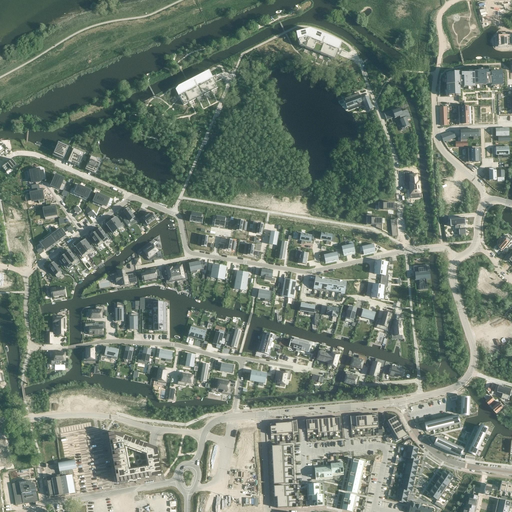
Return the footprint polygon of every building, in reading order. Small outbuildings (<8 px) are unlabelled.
[(299,46),(335,60),(341,44),(309,32),(296,34),(299,46)] [(509,46),(509,38),(503,38),(503,42),(497,42),(497,46),(509,46)] [(453,73),(445,76),(446,91),(448,96),(460,96),(460,86),(463,86),(463,88),(475,88),(475,86),(486,86),(486,85),(490,85),(490,87),(502,87),(501,73),(490,73),(490,74),(488,74),(487,72),(473,72),(474,74),(459,74),(459,73),(453,73)] [(178,89),(176,91),(183,106),(217,88),(210,73),(180,88),(178,89)] [(345,102),(344,102),(346,108),(347,108),(358,104),(358,105),(359,105),(360,105),(360,104),(360,103),(362,102),(363,102),(367,111),(373,109),(368,97),(362,99),(361,100),(360,96),(359,96),(359,97),(358,94),(344,99),(345,102)] [(392,110),(384,113),(386,121),(394,118),(395,119),(399,117),(400,120),(399,120),(403,128),(409,126),(406,119),(410,117),(407,110),(401,112),(400,109),(392,112),(392,110)] [(508,129),(495,129),(496,136),(501,136),(501,137),(498,137),(498,141),(510,141),(509,137),(505,137),(505,136),(508,136),(508,129)] [(480,130),(466,131),(467,137),(473,137),(474,140),(478,139),(478,135),(480,135),(480,130)] [(59,143),(53,156),(58,158),(58,156),(63,158),(64,158),(68,147),(59,143)] [(508,148),(496,148),(496,155),(502,155),(502,159),(508,159),(508,155),(509,155),(508,148)] [(74,149),(68,163),(79,167),(84,153),(74,149)] [(91,156),(85,170),(96,175),(102,161),(91,156)] [(7,164),(2,168),(6,173),(11,169),(12,171),(17,166),(12,160),(7,164)] [(39,170),(25,172),(26,178),(31,177),(32,183),(41,182),(40,179),(41,179),(45,178),(43,171),(40,171),(39,172),(39,170)] [(504,171),(489,171),(489,181),(496,181),(496,178),(504,177),(504,171)] [(412,172),(403,173),(404,178),(410,178),(411,188),(409,188),(410,198),(421,196),(420,187),(419,187),(418,177),(413,178),(412,172)] [(56,175),(51,186),(59,190),(63,178),(56,175)] [(79,186),(75,194),(87,199),(91,191),(79,186)] [(34,189),(30,189),(30,194),(32,201),(44,199),(47,199),(45,191),(42,192),(35,193),(34,189)] [(97,194),(94,202),(105,207),(109,199),(97,194)] [(184,210),(183,217),(203,221),(204,213),(199,212),(200,207),(191,206),(191,211),(184,210)] [(55,207),(43,210),(45,217),(57,215),(55,207)] [(128,208),(123,212),(128,219),(126,220),(129,224),(136,219),(128,208)] [(225,212),(216,210),(215,215),(212,215),(210,225),(226,227),(227,217),(224,217),(225,212)] [(151,213),(143,219),(147,226),(159,217),(158,214),(155,216),(154,213),(152,214),(151,213)] [(243,216),(237,215),(235,230),(241,231),(242,228),(246,229),(247,222),(242,221),(243,216)] [(366,215),(366,225),(375,225),(375,228),(382,230),(382,219),(373,218),(373,215),(366,215)] [(116,217),(111,221),(118,230),(124,225),(122,223),(121,224),(116,217)] [(260,233),(262,219),(257,219),(257,223),(253,222),(251,230),(255,231),(255,233),(260,233)] [(465,219),(450,220),(450,227),(460,226),(460,229),(459,230),(459,236),(465,235),(465,229),(464,229),(464,226),(465,226),(465,219)] [(111,221),(106,225),(111,231),(109,232),(111,235),(118,230),(111,221)] [(101,228),(96,232),(104,243),(109,240),(107,238),(109,237),(107,234),(105,235),(101,228)] [(60,230),(51,236),(56,243),(65,236),(60,230)] [(271,231),(268,245),(269,245),(276,246),(279,233),(278,233),(271,232),(271,231)] [(96,232),(90,236),(95,242),(94,244),(96,246),(97,245),(99,247),(104,243),(96,232)] [(298,233),(297,240),(299,241),(301,241),(301,245),(304,245),(304,242),(311,243),(312,236),(298,233)] [(321,233),(320,240),(326,241),(326,245),(329,245),(329,243),(329,242),(331,242),(332,235),(321,233)] [(51,236),(42,243),(46,250),(56,243),(51,236)] [(208,249),(210,237),(204,236),(204,239),(201,238),(200,244),(204,244),(203,248),(208,249)] [(500,244),(498,246),(503,251),(511,240),(507,236),(503,239),(501,238),(498,242),(500,244)] [(252,255),(255,237),(249,237),(247,244),(242,243),(241,249),(246,250),(245,253),(252,255)] [(231,240),(226,239),(224,252),(228,253),(229,249),(233,250),(234,243),(230,243),(231,240)] [(85,240),(80,243),(88,255),(93,251),(92,249),(94,248),(92,245),(90,246),(85,240)] [(349,245),(341,247),(343,255),(354,252),(355,252),(354,252),(354,251),(353,245),(353,244),(352,242),(348,243),(349,245)] [(80,243),(75,247),(80,254),(78,255),(80,257),(82,256),(83,258),(88,255),(80,243)] [(151,243),(142,249),(148,257),(147,258),(149,261),(155,257),(153,255),(155,253),(157,251),(153,245),(151,243)] [(281,243),(279,259),(285,260),(287,244),(281,243)] [(362,247),(360,248),(361,252),(363,251),(364,254),(363,255),(375,252),(373,245),(374,245),(373,245),(362,247)] [(70,251),(65,255),(73,266),(78,262),(77,260),(78,259),(76,256),(75,257),(70,251)] [(300,252),(298,264),(306,265),(307,254),(300,252)] [(337,253),(324,255),(324,256),(324,257),(325,263),(327,263),(338,261),(338,260),(337,253)] [(65,255),(60,258),(65,265),(63,266),(65,269),(67,267),(68,269),(73,266),(65,255)] [(189,264),(190,272),(191,274),(196,273),(196,271),(202,269),(203,269),(203,270),(203,269),(201,261),(200,262),(189,264)] [(54,263),(49,266),(57,278),(62,274),(61,272),(62,271),(60,268),(59,269),(54,263)] [(213,265),(211,276),(218,278),(220,266),(213,265)] [(177,268),(174,268),(177,279),(176,280),(177,281),(183,280),(187,279),(186,273),(183,274),(182,266),(176,267),(177,268)] [(220,266),(218,278),(224,279),(226,267),(220,266)] [(428,266),(414,267),(415,274),(416,274),(416,280),(415,280),(418,280),(419,286),(427,285),(426,279),(429,279),(429,272),(427,272),(427,266),(428,266)] [(168,277),(165,278),(166,283),(170,283),(170,281),(176,280),(177,279),(174,268),(172,269),(172,268),(167,269),(168,277)] [(375,268),(374,274),(381,275),(380,281),(388,281),(388,276),(387,275),(388,270),(375,268)] [(118,274),(115,274),(116,281),(117,284),(120,283),(120,286),(121,286),(137,283),(135,273),(125,276),(124,270),(118,271),(118,274)] [(146,274),(142,274),(143,281),(156,278),(156,277),(160,277),(160,278),(164,277),(163,271),(159,272),(159,270),(155,271),(155,270),(145,272),(146,274)] [(262,270),(260,277),(272,278),(273,271),(262,270)] [(237,271),(234,288),(240,289),(243,272),(237,271)] [(243,272),(240,289),(246,290),(247,282),(249,273),(243,272)] [(316,278),(314,290),(320,291),(322,279),(316,278)] [(284,279),(282,296),(286,296),(288,296),(290,280),(284,279)] [(322,279),(320,291),(326,292),(326,291),(328,280),(322,279)] [(290,280),(288,296),(293,297),(296,281),(290,280)] [(373,285),(372,291),(385,293),(386,287),(387,287),(388,281),(380,281),(380,286),(373,285)] [(51,290),(48,290),(49,296),(52,296),(52,297),(66,294),(64,288),(60,289),(60,287),(51,289),(51,290)] [(259,290),(257,298),(258,298),(262,299),(265,299),(264,302),(270,302),(270,300),(271,292),(262,291),(259,290)] [(301,303),(299,311),(300,312),(300,311),(308,313),(308,315),(314,316),(315,307),(315,306),(312,305),(301,304),(301,303)] [(117,309),(115,309),(116,321),(115,321),(115,322),(124,322),(124,321),(123,309),(124,309),(123,309),(123,306),(117,306),(117,309)] [(345,319),(345,322),(351,323),(352,320),(353,321),(354,321),(353,321),(353,320),(356,310),(357,309),(349,306),(349,307),(346,318),(345,318),(345,319)] [(101,311),(90,311),(90,319),(101,318),(101,313),(104,313),(104,307),(101,307),(101,311)] [(327,307),(326,314),(332,315),(331,317),(337,318),(339,309),(327,307)] [(363,309),(361,317),(361,318),(361,317),(373,321),(375,313),(363,310),(363,309)] [(379,319),(376,328),(379,329),(380,325),(389,328),(391,322),(389,322),(391,314),(384,312),(381,320),(379,319)] [(131,317),(129,317),(129,318),(130,330),(129,330),(138,330),(138,317),(137,314),(131,314),(131,317)] [(65,317),(53,317),(53,322),(59,322),(59,326),(56,326),(56,336),(59,336),(60,336),(60,335),(62,335),(62,336),(63,336),(63,331),(65,331),(65,317)] [(392,330),(391,330),(392,338),(395,338),(395,336),(402,335),(401,322),(395,322),(395,326),(393,327),(394,330),(392,330)] [(95,324),(87,324),(87,327),(89,327),(89,335),(103,335),(103,328),(95,328),(95,324)] [(188,337),(196,339),(199,327),(192,325),(191,327),(191,328),(188,337)] [(199,327),(196,339),(203,342),(203,341),(206,332),(206,331),(206,329),(199,327)] [(212,344),(216,345),(216,348),(220,349),(220,347),(221,347),(221,346),(220,346),(224,335),(224,334),(224,332),(219,330),(218,333),(216,332),(213,344),(212,344)] [(235,331),(231,347),(236,348),(241,333),(235,331)] [(263,337),(261,343),(263,343),(264,343),(271,345),(272,343),(272,341),(273,341),(275,336),(274,335),(266,333),(266,336),(265,338),(263,337)] [(291,340),(289,347),(299,350),(301,342),(296,340),(295,341),(293,340),(291,340)] [(301,342),(299,350),(308,353),(311,345),(308,345),(306,344),(306,343),(301,342)] [(437,342),(421,343),(422,349),(427,349),(427,355),(422,356),(423,364),(429,363),(428,358),(433,358),(433,365),(439,365),(438,354),(435,355),(434,348),(438,348),(437,342)] [(262,350),(261,353),(268,355),(270,348),(271,345),(264,343),(263,343),(261,348),(262,348),(262,350)] [(106,347),(104,355),(105,355),(111,357),(111,359),(117,360),(119,350),(118,350),(107,347),(106,347)] [(123,359),(123,360),(131,361),(134,349),(126,347),(123,359)] [(86,353),(83,353),(83,359),(93,359),(93,361),(97,361),(97,354),(94,354),(94,348),(86,349),(86,353)] [(139,355),(138,363),(147,365),(147,362),(149,363),(149,362),(151,350),(152,350),(143,348),(143,349),(144,349),(142,355),(139,355)] [(160,350),(158,358),(159,358),(166,359),(165,362),(171,363),(173,352),(172,352),(160,350)] [(319,352),(317,360),(322,361),(325,362),(329,363),(332,353),(327,351),(326,354),(319,352)] [(329,363),(328,365),(335,368),(336,366),(338,357),(339,355),(339,354),(332,352),(332,353),(329,363)] [(54,359),(51,359),(51,365),(54,365),(54,361),(65,361),(65,353),(54,353),(54,359)] [(185,353),(184,359),(186,359),(185,366),(193,368),(193,367),(195,356),(196,356),(196,355),(185,353)] [(352,358),(350,366),(361,368),(362,363),(365,364),(367,358),(359,356),(358,360),(352,358)] [(373,362),(369,375),(375,377),(377,373),(378,373),(379,370),(382,371),(384,363),(381,362),(380,364),(373,362)] [(221,363),(220,372),(232,374),(233,374),(234,366),(234,365),(234,366),(222,364),(222,363),(221,363)] [(203,364),(200,380),(206,381),(209,365),(203,364)] [(388,367),(386,373),(389,374),(388,375),(397,377),(398,376),(399,376),(402,377),(404,371),(391,367),(390,368),(388,367)] [(159,369),(157,380),(164,381),(163,383),(167,384),(168,377),(165,376),(166,371),(159,369)] [(249,381),(257,383),(259,372),(251,371),(252,371),(250,381),(249,381)] [(279,373),(277,383),(280,384),(279,387),(284,387),(285,384),(286,379),(290,380),(291,372),(285,371),(285,373),(279,373)] [(259,372),(257,383),(258,383),(263,384),(265,384),(265,382),(266,374),(267,374),(259,372)] [(345,372),(342,382),(344,382),(355,385),(357,378),(351,377),(352,374),(345,372)] [(178,379),(177,385),(186,386),(186,383),(191,383),(194,384),(195,379),(192,379),(193,376),(182,374),(181,380),(178,379)] [(215,383),(214,388),(217,388),(222,389),(222,393),(230,395),(231,389),(228,388),(229,383),(219,381),(218,384),(215,383)] [(496,384),(494,392),(503,394),(502,399),(509,401),(509,400),(510,396),(510,397),(511,391),(511,389),(505,387),(505,388),(503,387),(503,386),(496,384)] [(34,396),(36,402),(45,400),(43,394),(34,396)] [(491,397),(486,402),(489,406),(490,405),(493,408),(492,409),(496,414),(504,407),(500,402),(498,404),(497,403),(491,397)] [(390,420),(387,422),(389,427),(399,421),(397,416),(395,417),(394,416),(389,419),(390,420)] [(399,421),(389,427),(392,431),(402,426),(399,421)] [(402,426),(392,431),(394,436),(404,430),(402,426)] [(480,426),(477,431),(485,435),(488,429),(480,426)] [(404,430),(394,436),(397,441),(407,435),(404,430)] [(477,431),(475,436),(483,440),(485,435),(477,431)] [(115,433),(108,434),(117,483),(162,475),(157,448),(115,433)] [(475,436),(472,441),(480,445),(483,440),(475,436)] [(438,438),(434,445),(439,448),(443,440),(438,438)] [(443,440),(439,448),(444,450),(448,442),(443,440)] [(472,441),(470,447),(478,450),(480,445),(472,441)] [(448,442),(444,450),(449,452),(453,445),(448,442)] [(453,445),(449,452),(454,455),(458,447),(453,445)] [(408,446),(407,452),(417,454),(418,448),(415,448),(415,447),(411,446),(411,447),(408,446)] [(458,447),(454,455),(459,457),(463,449),(458,447)] [(470,447),(467,452),(475,456),(478,450),(470,447)] [(407,452),(405,458),(407,458),(417,460),(418,457),(416,457),(417,454),(407,452)] [(351,461),(350,465),(364,468),(365,460),(359,459),(359,461),(354,460),(353,462),(351,461)] [(75,460),(58,463),(60,472),(72,470),(77,469),(75,460)] [(406,463),(405,468),(418,471),(419,468),(417,468),(417,466),(406,463)] [(350,465),(350,468),(352,468),(351,470),(363,473),(364,468),(350,465)] [(445,470),(441,475),(450,481),(453,476),(451,474),(448,472),(447,472),(445,470)] [(47,480),(50,497),(55,496),(76,493),(73,474),(61,477),(60,477),(60,476),(51,477),(51,479),(47,480)] [(404,474),(402,479),(416,482),(416,479),(415,478),(415,476),(404,474)] [(348,475),(347,479),(349,479),(349,481),(360,483),(361,478),(348,475)] [(438,476),(437,479),(447,486),(450,481),(441,475),(440,477),(438,476)] [(437,479),(435,482),(436,483),(435,485),(444,491),(447,486),(437,479)] [(21,483),(13,484),(16,505),(20,504),(37,501),(34,484),(34,483),(31,483),(31,481),(21,483)] [(400,489),(400,490),(410,492),(413,493),(414,489),(412,489),(413,487),(401,484),(400,489)] [(485,484),(483,494),(490,496),(492,486),(485,484)] [(432,486),(430,488),(440,495),(444,491),(435,485),(433,487),(432,486)] [(346,486),(345,489),(347,490),(346,492),(358,494),(359,489),(346,486)] [(430,492),(428,494),(437,500),(440,495),(430,488),(428,491),(430,492)] [(398,489),(397,495),(407,497),(408,495),(410,495),(410,492),(400,490),(400,489),(398,489)] [(343,495),(342,499),(355,502),(356,496),(345,493),(344,496),(343,495)] [(397,495),(396,501),(399,501),(399,502),(403,503),(403,502),(406,503),(407,497),(397,495)] [(470,495),(468,502),(476,503),(477,496),(470,495)] [(342,499),(341,502),(343,502),(343,504),(354,507),(355,502),(342,499)] [(500,500),(498,505),(510,508),(511,502),(510,502),(500,500)] [(465,506),(464,508),(474,510),(476,503),(468,502),(466,501),(465,506)] [(411,503),(408,511),(414,511),(416,503),(413,502),(413,504),(411,503)]
